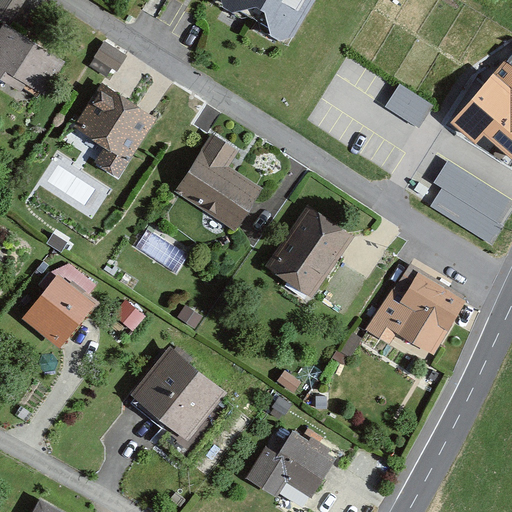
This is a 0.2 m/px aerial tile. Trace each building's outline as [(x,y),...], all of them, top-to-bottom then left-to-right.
[(0,0),(0,13),(8,19),(12,21),(25,0),(0,0)] [(311,0),(224,0),(289,38),(311,0)] [(12,21),(8,19),(0,30),(0,68),(26,85),(31,76),(46,85),(65,54),(12,21)] [(129,54),(106,41),(96,58),(119,71),(129,54)] [(461,88),(444,122),(473,146),(481,135),(511,160),(511,44),(510,44),(461,88)] [(160,113),(104,77),(75,123),(108,144),(99,159),(122,173),(160,113)] [(399,83),(384,106),(419,129),(434,106),(399,83)] [(242,145),(214,128),(176,188),(240,228),(267,185),(231,163),(242,145)] [(511,203),(511,202),(445,161),(432,182),(442,189),(431,206),(488,242),(511,203)] [(357,233),(310,202),(269,265),(315,296),(357,233)] [(472,297),(411,259),(367,329),(392,345),(397,338),(422,353),(426,347),(437,354),(472,297)] [(99,300),(60,271),(25,318),(63,347),(99,300)] [(146,317),(123,301),(114,315),(137,330),(146,317)] [(231,389),(171,345),(134,392),(192,438),(231,389)] [(282,454),(267,445),(249,477),(281,495),(283,492),(305,505),(312,493),(315,495),(338,455),(295,431),(282,454)] [(67,511),(42,497),(33,511),(67,511)]
